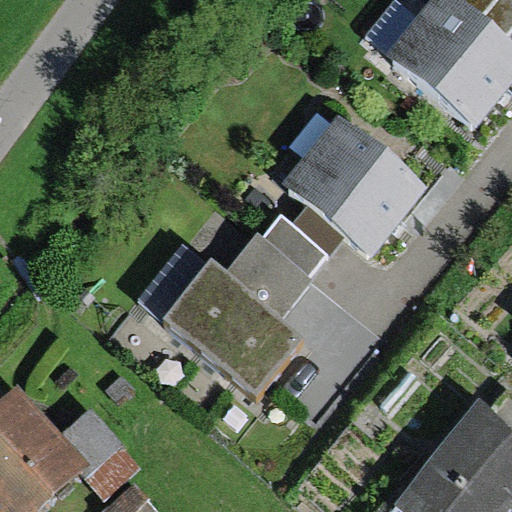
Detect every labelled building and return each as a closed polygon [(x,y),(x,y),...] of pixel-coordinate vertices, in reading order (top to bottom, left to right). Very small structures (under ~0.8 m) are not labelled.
[(437,0),(387,62),(471,130),(511,79),(511,55),(498,44),(511,26),(511,0),(460,0),(455,7),(446,0),(437,0)] [(345,234),(371,255),(426,188),(340,117),(283,185),(308,205),(292,225),(326,254),(328,255),(345,234)] [(264,237),(309,274),(326,254),(292,225),(282,216),(264,237)] [(256,397),(304,338),(282,320),(315,279),(309,274),(264,237),(259,233),(227,272),(210,259),(160,320),(256,397)] [(64,435),(19,384),(0,400),(0,511),(34,511),(78,474),(103,502),(141,469),(90,412),(64,435)] [(505,511),(511,504),(511,424),(481,399),(394,505),(403,511),(505,511)] [(106,511),(156,511),(134,487),(106,511)]
